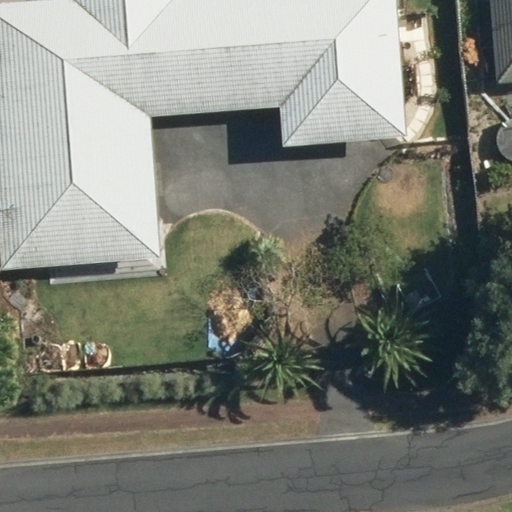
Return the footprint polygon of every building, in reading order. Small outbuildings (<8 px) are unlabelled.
[(0,3),(0,266),(155,258),(146,114),(275,106),(277,144),(398,137),(390,0),(68,0),(0,3)] [(443,0),(427,0),(426,0),(427,30),(445,29),(443,0)] [(511,0),(486,0),(493,82),(511,80),(511,0)] [(400,286),(402,322),(450,320),(448,284),(400,286)] [(29,343),(31,376),(76,372),(74,339),(29,343)]
